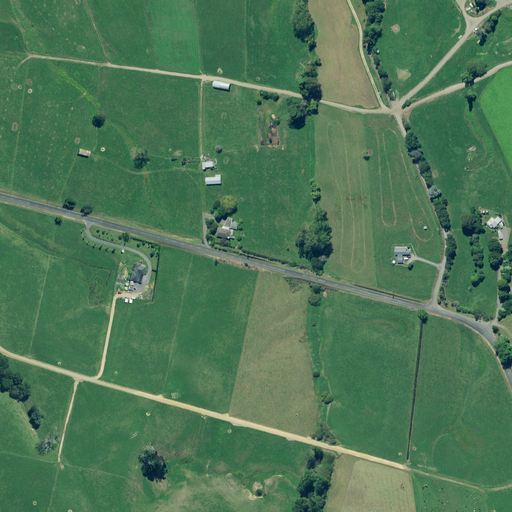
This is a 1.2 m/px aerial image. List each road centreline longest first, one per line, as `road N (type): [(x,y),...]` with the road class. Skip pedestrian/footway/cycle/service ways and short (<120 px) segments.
road 1 (unclassified): [(0,195),(434,309)]
road 2 (unclassified): [(509,0),(400,104),(446,233),(434,309)]
